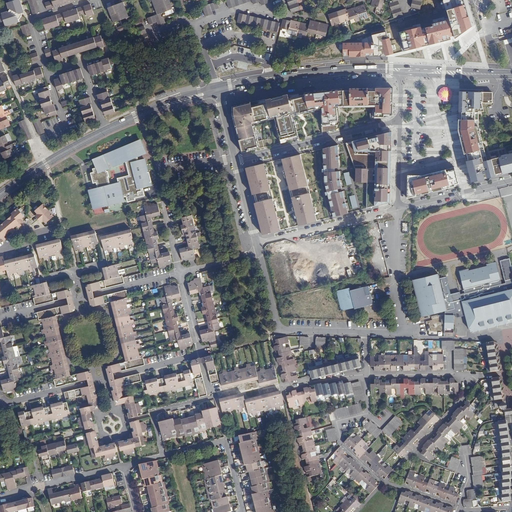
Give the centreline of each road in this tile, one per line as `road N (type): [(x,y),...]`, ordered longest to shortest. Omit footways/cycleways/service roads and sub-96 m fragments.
road 1 (secondary): [(0,194),(89,138),(216,88)]
road 2 (secondary): [(216,88),(291,74),(400,69)]
road 3 (residential): [(125,466),(226,440),(241,511)]
road 4 (residential): [(259,252),(96,293)]
road 5 (residential): [(259,252),(280,328),(364,332)]
road 6 (residential): [(386,124),(236,160)]
road 7 (residential): [(257,244),(400,207)]
road 8 (residential): [(125,466),(0,496)]
